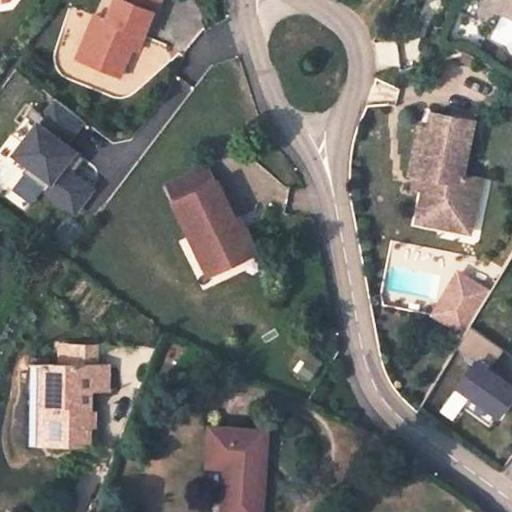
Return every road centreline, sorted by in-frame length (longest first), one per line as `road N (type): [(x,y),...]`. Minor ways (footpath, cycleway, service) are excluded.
road 1 (unclassified): [(325,149),(350,316),(383,404),(511,489)]
road 2 (unclassified): [(252,0),(275,100),(325,149)]
road 3 (unclassified): [(325,149),(363,60),(323,0)]
